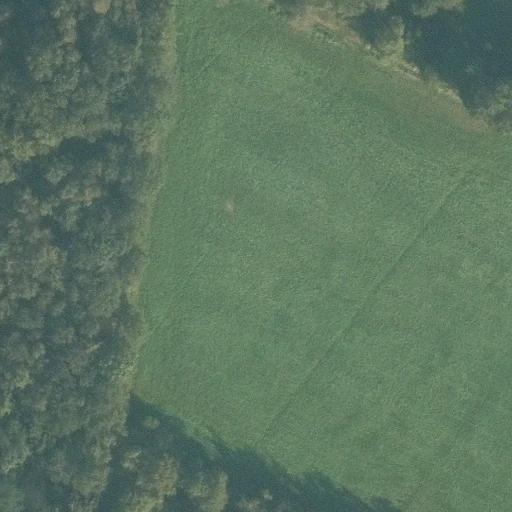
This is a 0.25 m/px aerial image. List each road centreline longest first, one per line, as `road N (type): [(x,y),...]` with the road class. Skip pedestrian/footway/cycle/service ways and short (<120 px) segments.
road 1 (track): [(86,426),(149,0)]
road 2 (track): [(511,113),(269,0)]
